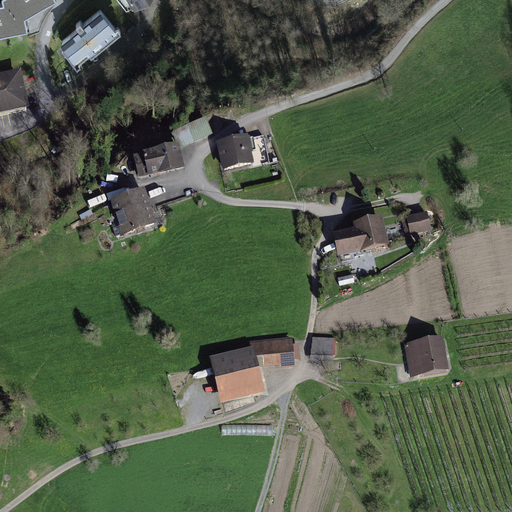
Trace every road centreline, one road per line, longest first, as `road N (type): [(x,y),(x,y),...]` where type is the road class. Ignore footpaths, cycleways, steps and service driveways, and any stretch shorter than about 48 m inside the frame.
road 1 (residential): [(457,0),(372,73),(241,119),(193,155),(201,186),(229,203),(327,204)]
road 2 (track): [(292,384),(243,413),(85,453),(0,511)]
road 3 (track): [(327,204),(314,324),(292,384)]
road 4 (track): [(258,511),(292,384)]
